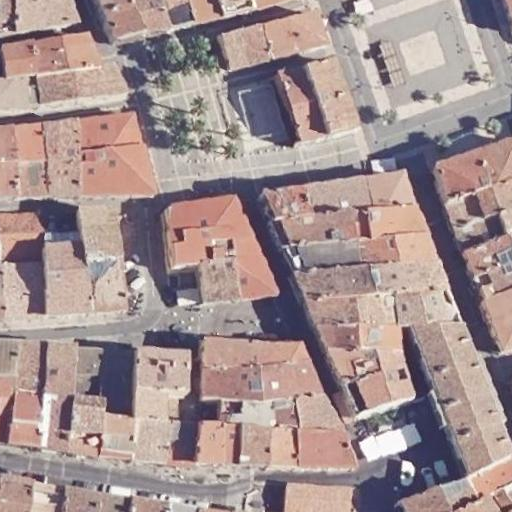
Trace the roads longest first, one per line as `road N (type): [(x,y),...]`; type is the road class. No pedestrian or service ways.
road 1 (residential): [(270,483),(152,484),(0,459)]
road 2 (residential): [(141,202),(156,303),(140,324),(0,331)]
road 3 (unknown): [(129,61),(213,28),(233,88),(144,105)]
road 4 (unknown): [(335,51),(490,20)]
road 5 (residential): [(144,105),(0,118)]
road 6 (residential): [(0,208),(141,202)]
road 7 (residential): [(74,0),(98,49),(129,61),(144,105)]
road 8 (residential): [(144,105),(167,198),(141,202)]
